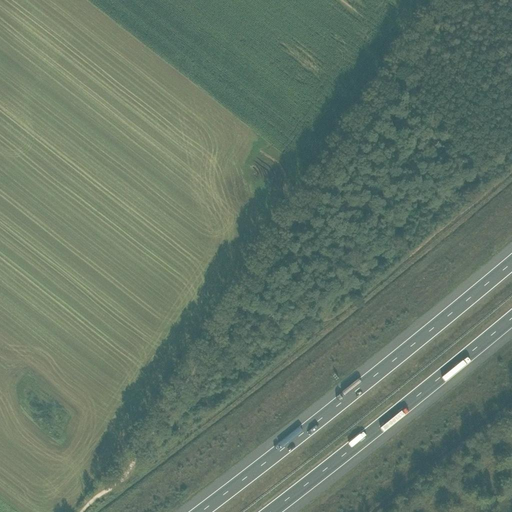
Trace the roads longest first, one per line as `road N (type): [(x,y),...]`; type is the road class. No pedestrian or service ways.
road 1 (motorway): [(511,261),(200,511)]
road 2 (motorway): [(269,511),(511,317)]
road 3 (track): [(511,59),(485,76),(453,130),(418,123),(383,93)]
